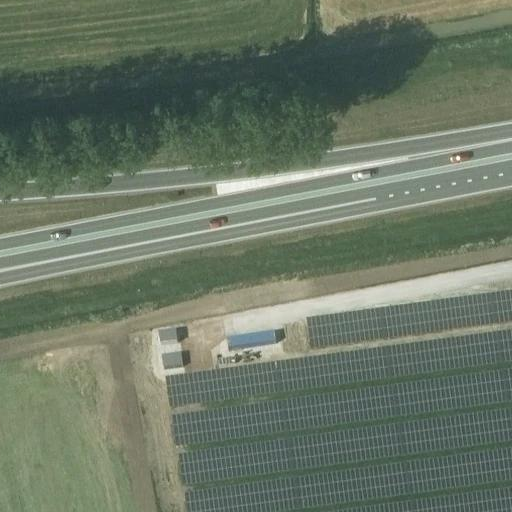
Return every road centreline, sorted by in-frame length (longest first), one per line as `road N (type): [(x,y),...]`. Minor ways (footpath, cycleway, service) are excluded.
road 1 (trunk): [(511,131),(263,169),(0,192)]
road 2 (trunk): [(135,228),(511,157)]
road 3 (trunk): [(0,279),(135,228)]
road 4 (trunk): [(0,254),(135,228)]
